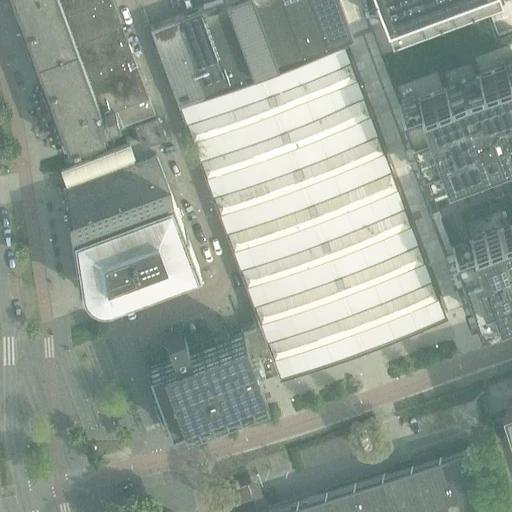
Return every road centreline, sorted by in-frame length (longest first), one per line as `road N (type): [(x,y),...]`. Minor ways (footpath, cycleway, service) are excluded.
road 1 (residential): [(128,0),(234,286),(117,330),(163,461)]
road 2 (unclassified): [(195,454),(511,348)]
road 3 (tertiary): [(23,493),(0,276)]
road 4 (residential): [(23,493),(163,461)]
